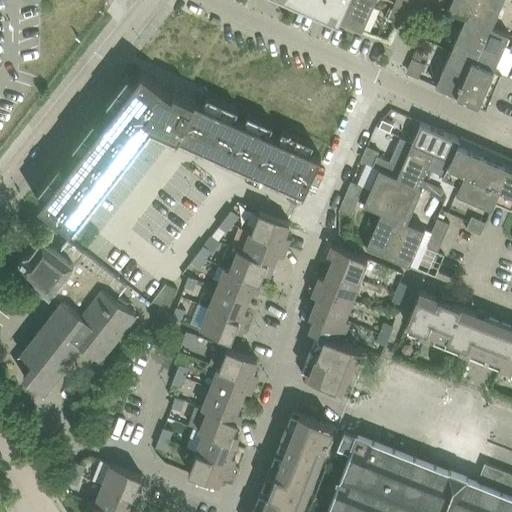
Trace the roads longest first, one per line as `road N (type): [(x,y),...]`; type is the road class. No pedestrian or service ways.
road 1 (residential): [(511,131),(212,0)]
road 2 (residential): [(511,466),(450,452),(285,382)]
road 3 (residential): [(0,188),(151,0)]
road 4 (residential): [(140,464),(230,497),(250,475),(285,382)]
road 5 (residential): [(285,382),(299,268),(313,236)]
road 6 (residential): [(25,479),(86,441),(140,464)]
road 7 (residential): [(140,464),(157,415),(148,382),(161,346)]
